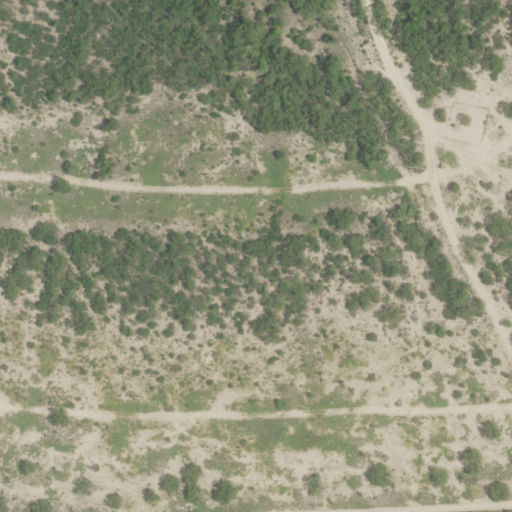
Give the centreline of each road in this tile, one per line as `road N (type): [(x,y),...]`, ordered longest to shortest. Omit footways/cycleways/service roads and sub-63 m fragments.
road 1 (residential): [(377,0),(423,123),(511,179)]
road 2 (residential): [(511,507),(365,511)]
